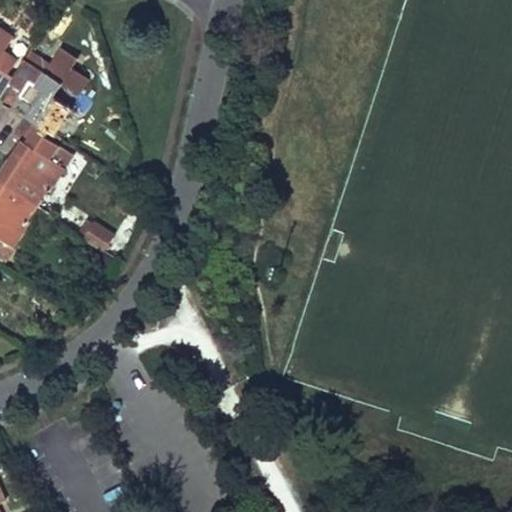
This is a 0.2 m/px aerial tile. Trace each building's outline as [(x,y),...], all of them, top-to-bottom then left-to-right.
[(0,98),(10,83),(14,78),(9,74),(18,60),(12,55),(11,56),(4,52),(14,38),(6,33),(7,31),(0,26),(0,98)] [(37,105),(29,118),(52,133),(57,136),(62,129),(64,130),(71,119),(70,118),(75,110),(53,96),(57,90),(58,90),(63,84),(80,95),(91,79),(74,68),(80,59),(62,48),(52,64),(46,72),(26,59),(14,78),(10,83),(24,92),(22,96),(37,105)] [(26,59),(46,72),(52,64),(32,50),(26,59)] [(0,177),(0,181),(40,208),(44,201),(43,200),(48,193),(50,195),(55,187),(57,188),(64,178),(62,177),(68,169),(67,168),(53,159),(58,153),(59,153),(63,147),(49,137),(52,133),(29,118),(16,137),(24,141),(31,146),(24,156),(17,152),(12,160),(11,159),(2,172),(3,173),(0,177)] [(17,152),(24,156),(31,146),(24,141),(17,152)] [(76,155),(63,147),(59,153),(58,153),(53,159),(67,168),(76,155)] [(0,256),(6,261),(20,240),(22,241),(29,230),(27,229),(32,222),(30,220),(34,214),(35,215),(40,208),(0,181),(0,256)] [(44,201),(40,208),(53,217),(58,209),(45,200),(44,201)] [(80,235),(85,238),(93,225),(88,223),(80,235)] [(85,238),(106,252),(116,237),(95,223),(93,225),(85,238)]
